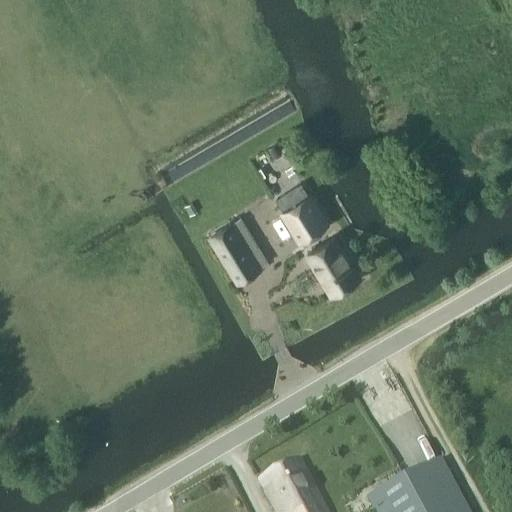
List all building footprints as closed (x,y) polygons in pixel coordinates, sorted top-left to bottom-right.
[(302,184),(277,199),(284,211),(283,212),(296,232),(300,238),(300,239),(327,223),(310,195),(309,196),(302,184)] [(251,255),(231,268),(238,280),(298,243),(296,240),(300,238),(296,232),(293,234),(271,198),(241,217),(232,223),(251,255)] [(232,223),(211,235),(231,268),(251,255),(232,223)] [(331,294),(358,277),(334,238),(307,255),(331,294)] [(270,511),(321,511),(296,465),(257,486),(270,511)] [(462,511),(438,465),(367,503),(371,511),(462,511)]
